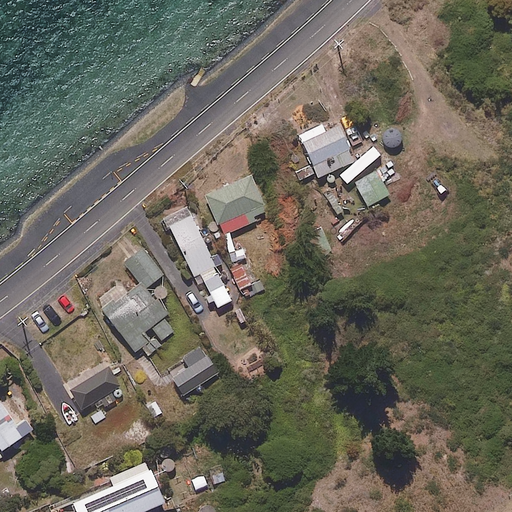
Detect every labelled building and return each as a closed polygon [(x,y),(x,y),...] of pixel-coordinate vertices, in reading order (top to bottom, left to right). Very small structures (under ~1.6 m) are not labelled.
[(325,132),(321,124),(298,135),(318,178),(353,161),(337,126),(325,132)] [(389,195),(378,171),(355,181),(367,206),(389,195)] [(229,232),(261,219),(259,214),(265,212),(250,176),(205,195),(217,224),(218,223),(223,234),(232,262),(245,258),(242,249),(235,251),(229,232)] [(203,281),(209,292),(204,295),(208,303),(213,301),(216,307),(230,300),(190,216),(169,226),(196,284),(203,281)] [(163,274),(142,248),(124,262),(144,288),(163,274)] [(242,266),(230,271),(238,290),(250,285),(242,266)] [(163,345),(161,342),(174,330),(164,317),(170,312),(161,301),(170,294),(161,284),(149,294),(139,282),(123,295),(118,289),(108,297),(112,302),(102,310),(136,351),(142,346),(148,352),(151,355),(163,345)] [(217,372),(198,347),(185,357),(191,366),(173,379),(186,395),(217,372)] [(83,412),(102,400),(106,407),(117,400),(116,398),(123,394),(120,390),(107,368),(70,390),(83,412)] [(0,449),(1,451),(32,429),(20,412),(11,418),(0,401),(0,449)] [(168,443),(155,448),(163,473),(176,469),(168,443)] [(75,511),(139,511),(162,502),(145,462),(109,478),(112,485),(71,503),(75,511)]
